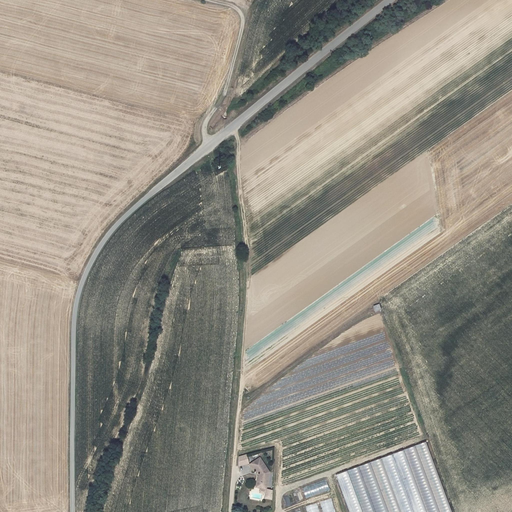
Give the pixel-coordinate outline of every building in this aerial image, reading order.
[(375,312),(381,311),(378,304),(372,305),(375,312)] [(454,511),(428,439),(337,474),(350,511),(454,511)] [(247,456),(239,458),(238,466),(249,464),(247,456)] [(257,461),(245,467),(249,476),(252,475),(255,479),(249,492),(259,496),(266,478),(257,461)] [(301,486),(305,498),(330,491),(326,479),(301,486)] [(335,511),(332,498),(321,501),(323,511),(335,511)] [(319,511),(317,502),(305,505),(307,511),(319,511)]
